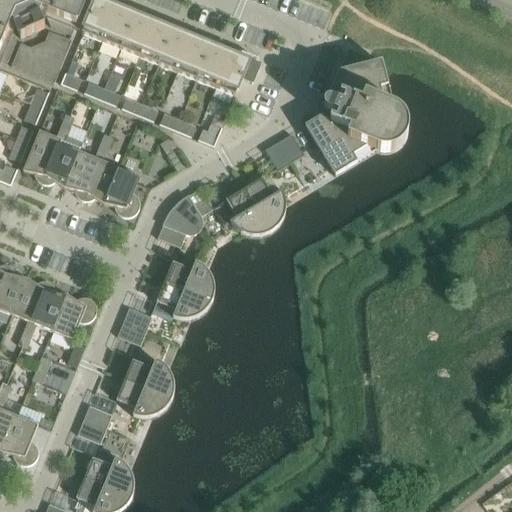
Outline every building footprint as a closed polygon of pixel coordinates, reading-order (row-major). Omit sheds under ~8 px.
[(0,0),(0,62),(8,65),(16,44),(11,32),(9,31),(11,27),(15,29),(20,41),(45,31),(39,18),(41,14),(46,16),(45,18),(51,30),(71,39),(87,0),(0,0)] [(111,5),(104,2),(98,0),(97,0),(96,2),(96,3),(248,65),(249,64),(250,62),(241,58),(237,56),(227,52),(224,51),(217,48),(206,44),(201,42),(187,36),(180,33),(168,28),(164,27),(149,20),(141,17),(130,13),(126,11),(111,5)] [(82,37),(235,99),(241,83),(242,82),(243,83),(251,86),(252,86),(259,70),(258,69),(253,67),(248,65),(242,63),(240,62),(218,53),(214,51),(207,48),(204,47),(169,33),(164,31),(154,27),(152,26),(134,19),(130,17),(123,14),(121,13),(109,8),(105,7),(98,4),(96,3),(95,4),(82,37)] [(11,69),(54,86),(71,44),(49,35),(45,45),(30,53),(19,49),(11,69)] [(243,83),(242,82),(241,83),(235,99),(82,37),(81,38),(236,101),(243,84),(243,83)] [(305,129),(335,179),(361,163),(376,154),(380,155),(383,155),(387,155),(390,155),(394,154),(397,152),(400,150),(402,148),(404,145),(406,141),(407,138),(408,134),(408,131),(407,127),(406,123),(404,120),(402,117),(400,115),(397,113),(393,111),(385,77),(381,65),(348,51),(336,82),(330,95),(330,97),(334,99),(332,105),(330,105),(329,104),(327,105),(326,105),(325,106),(324,108),(324,109),(324,110),(324,112),(325,114),(327,115),(325,122),(321,120),(305,129)] [(243,83),(243,84),(253,88),(261,69),(249,64),(248,65),(253,67),(258,69),(259,70),(252,86),(251,86),(243,83)] [(61,87),(77,94),(82,83),(66,76),(61,87)] [(84,97),(100,103),(104,92),(89,86),(84,97)] [(31,108),(42,112),(49,97),(38,92),(31,108)] [(104,92),(100,103),(116,110),(120,99),(104,92)] [(122,112),(138,119),(142,108),(127,101),(122,112)] [(42,112),(31,108),(25,124),(36,128),(42,112)] [(142,108),(138,119),(153,125),(158,114),(142,108)] [(160,128),(175,135),(180,124),(164,117),(160,128)] [(61,130),(69,134),(74,121),(66,118),(61,130)] [(180,124),(175,135),(191,141),(195,130),(180,124)] [(198,144),(214,150),(222,132),(211,127),(208,135),(203,133),(198,144)] [(16,146),(27,150),(33,134),(22,130),(16,146)] [(61,130),(56,141),(61,143),(42,187),(46,188),(49,188),(52,187),(55,186),(64,191),(79,155),(82,146),(67,140),(69,134),(61,130)] [(61,143),(56,141),(40,135),(23,175),(24,175),(35,177),(36,181),(37,183),(40,186),(42,187),(61,143)] [(278,145),(291,166),(304,158),(291,137),(278,145)] [(99,150),(108,154),(113,141),(104,138),(99,150)] [(160,147),(165,155),(177,148),(172,140),(160,147)] [(291,166),(278,145),(265,153),(278,174),(291,166)] [(27,150),(16,146),(9,161),(20,166),(27,150)] [(85,196),(82,204),(85,205),(87,205),(89,205),(92,204),(94,203),(95,202),(104,208),(119,171),(103,165),(108,154),(99,150),(95,161),(99,163),(85,196)] [(79,202),(82,204),(85,196),(99,163),(95,161),(79,155),(64,191),(75,194),(76,197),(77,200),(78,201),(79,202)] [(0,184),(11,189),(17,173),(6,169),(4,173),(0,170),(0,184)] [(119,171),(104,208),(115,210),(115,212),(116,215),(117,217),(119,218),(121,220),(123,221),(126,221),(128,221),(130,221),(132,220),(135,219),(136,217),(138,215),(139,213),(140,211),(140,209),(140,207),(139,205),(139,204),(138,202),(137,201),(136,199),(134,198),(133,197),(140,180),(119,171)] [(255,210),(271,236),(274,234),(277,231),(280,228),(282,224),(283,221),(285,217),(285,213),(285,209),(285,205),(284,202),(283,198),(281,195),(274,199),(263,181),(245,192),(255,210)] [(173,212),(200,234),(201,233),(202,229),(202,224),(201,220),(213,213),(201,192),(187,200),(182,203),(179,206),(176,209),(173,212)] [(255,210),(245,192),(226,203),(237,221),(230,226),(232,229),(234,232),(237,234),(240,236),(243,238),(247,239),(251,240),(256,240),(260,240),(264,239),(267,238),(271,236),(255,210)] [(200,234),(173,212),(169,217),(167,221),(165,224),(163,228),(158,242),(180,251),(186,238),(190,239),(194,238),(198,236),(200,234)] [(165,285),(212,305),(213,301),(214,297),(214,293),(214,289),(213,285),(212,281),(210,277),(207,274),(205,272),(202,269),(199,267),(196,266),(192,273),(173,265),(165,285)] [(0,291),(6,277),(9,270),(6,269),(4,269),(2,269),(1,269),(0,269),(0,291)] [(6,277),(0,291),(0,313),(12,318),(27,282),(17,280),(16,277),(14,274),(12,271),(11,270),(9,270),(6,277)] [(36,288),(27,282),(12,318),(28,325),(23,336),(32,340),(37,328),(32,326),(46,293),(49,286),(46,285),(42,285),(39,286),(36,288)] [(210,310),(212,305),(165,285),(152,317),(172,325),(173,321),(178,323),(182,323),(187,323),(193,322),(198,320),(202,318),(206,314),(210,310)] [(32,326),(37,328),(52,335),(67,298),(57,296),(56,293),(54,290),(52,287),(49,286),(46,293),(32,326)] [(67,298),(52,335),(73,343),(80,326),(82,326),(84,327),(87,326),(89,326),(91,325),(93,323),(94,321),(95,319),(96,317),(97,315),(97,312),(96,310),(95,308),(93,305),(91,304),(89,303),(86,302),(84,301),(82,302),(81,302),(79,302),(76,304),(67,298)] [(124,326),(146,335),(152,321),(129,312),(124,326)] [(146,335),(124,326),(118,340),(140,349),(146,335)] [(32,340),(23,336),(18,348),(27,352),(32,340)] [(68,367),(76,370),(84,351),(76,347),(68,367)] [(37,372),(47,376),(52,364),(42,360),(37,372)] [(144,391),(172,403),(173,399),(174,396),(174,391),(174,387),(173,384),(172,380),(170,376),(167,372),(165,370),(164,369),(161,367),(159,365),(156,364),(152,372),(133,364),(125,384),(144,391)] [(47,376),(37,372),(32,384),(42,388),(47,376)] [(144,391),(125,384),(116,404),(136,412),(133,419),(136,420),(140,421),(144,422),(147,421),(152,421),(155,419),(158,418),(162,416),(165,413),(168,410),(170,406),(172,403),(144,391)] [(0,392),(0,398),(7,402),(12,390),(3,386),(0,392)] [(7,402),(0,398),(0,454),(3,456),(18,420),(2,413),(7,402)] [(84,424),(106,433),(112,419),(89,410),(84,424)] [(18,420),(3,456),(13,458),(14,460),(15,463),(16,465),(18,466),(20,468),(22,469),(24,469),(27,469),(29,469),(31,468),(33,467),(35,465),(36,463),(37,461),(38,459),(38,457),(38,455),(38,453),(38,452),(37,450),(36,448),(34,447),(33,446),(31,445),(38,428),(18,420)] [(106,433),(84,424),(78,438),(100,447),(106,433)] [(104,490),(132,501),(133,497),(134,493),(134,489),(134,485),(133,481),(131,477),(130,474),(127,471),(125,468),(122,466),(119,464),(115,462),(112,470),(93,462),(85,482),(104,490)] [(123,511),(126,510),(129,506),(132,501),(104,490),(85,482),(76,502),(79,503),(75,510),(78,511),(77,511),(123,511)]
